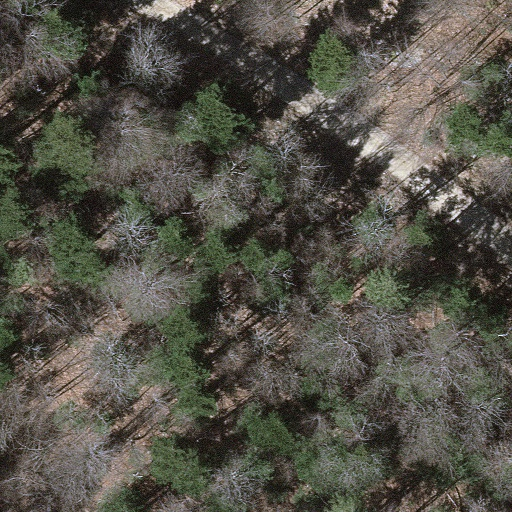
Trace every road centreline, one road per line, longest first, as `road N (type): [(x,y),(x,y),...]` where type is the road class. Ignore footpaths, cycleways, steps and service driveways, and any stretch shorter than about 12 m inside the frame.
road 1 (track): [(511,246),(165,0)]
road 2 (track): [(284,0),(511,51)]
